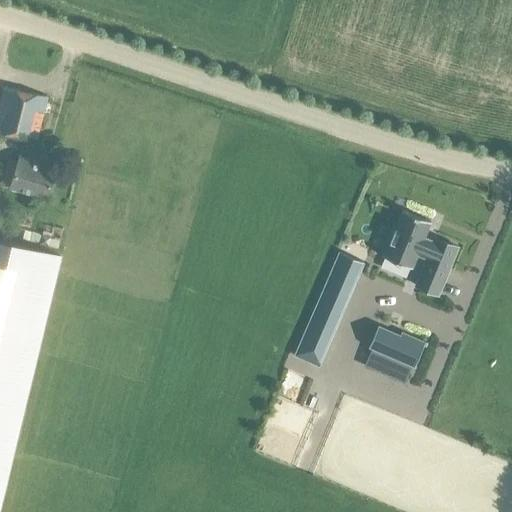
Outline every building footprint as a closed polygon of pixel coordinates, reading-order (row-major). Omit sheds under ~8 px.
[(47,97),(4,87),(0,103),(0,131),(37,141),(47,97)] [(11,188),(19,162),(10,159),(2,185),(11,188)] [(19,162),(11,188),(48,197),(55,170),(19,160),(19,162)] [(395,225),(382,256),(412,268),(417,255),(419,249),(429,254),(427,259),(416,286),(438,295),(458,247),(436,238),(434,242),(433,244),(423,240),(424,238),(431,221),(403,210),(397,226),(395,225)] [(0,510),(61,257),(0,242),(0,510)] [(352,281),(327,270),(287,361),(312,372),(323,348),(319,346),(345,287),(348,289),(352,281)] [(379,325),(369,347),(414,367),(425,342),(402,332),(401,335),(379,325)]
